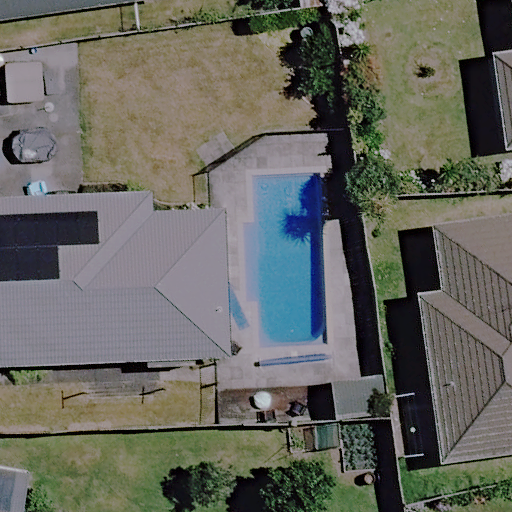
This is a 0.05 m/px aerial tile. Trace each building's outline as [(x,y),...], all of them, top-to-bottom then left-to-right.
[(0,0),(0,26),(161,2),(160,0),(0,0)] [(511,0),(506,0),(498,1),(500,56),(481,57),(486,103),(493,159),(511,156),(511,0)] [(0,372),(208,366),(203,204),(0,210),(0,372)] [(382,390),(406,386),(419,472),(511,459),(511,224),(415,239),(361,246),(382,390)] [(354,427),(348,352),(220,362),(226,436),(354,427)]
